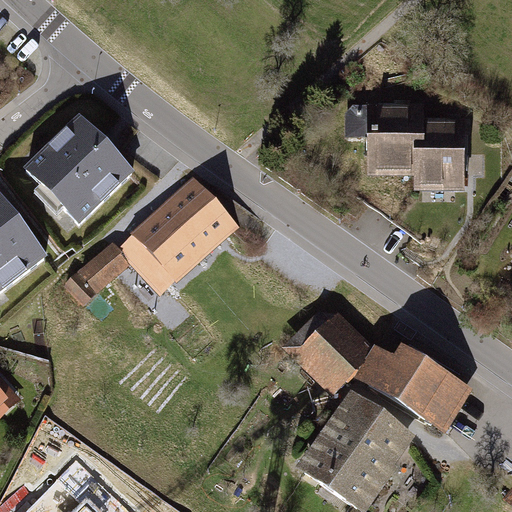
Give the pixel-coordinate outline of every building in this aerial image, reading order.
[(352,106),(344,116),(346,139),(367,139),(367,173),(416,173),(414,192),(461,192),(461,119),(423,118),(423,105),(352,106)] [(138,179),(78,117),(17,176),(77,238),(138,179)] [(240,234),(191,177),(68,282),(83,300),(129,261),(163,300),(240,234)] [(0,293),(46,260),(0,199),(0,293)] [(364,363),(373,346),(337,314),(318,312),(282,351),(332,400),(364,363)] [(394,358),(373,346),(364,363),(355,381),(446,435),(475,392),(401,345),(394,358)] [(0,423),(23,402),(0,378),(0,423)] [(368,511),(415,437),(350,392),(296,471),(364,511),(368,511)] [(511,489),(503,501),(511,507),(511,489)]
